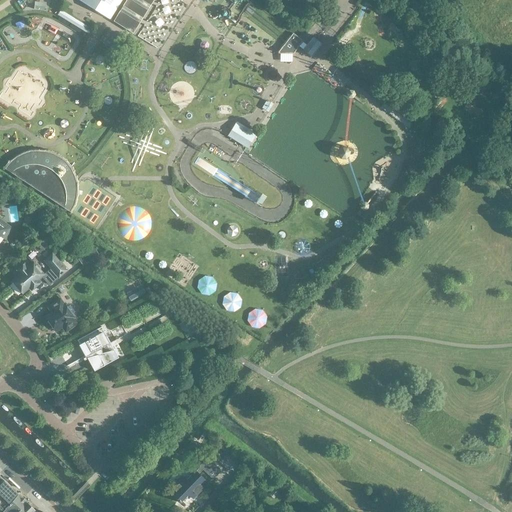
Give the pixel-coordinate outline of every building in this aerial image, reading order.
[(79,0),(96,10),(112,20),(114,21),(134,33),(153,0),(79,0)] [(86,27),(65,14),(60,22),(81,35),(86,27)] [(293,33),(277,52),(279,53),(293,54),(303,41),(293,33)] [(313,36),(303,49),(305,51),(310,55),(312,57),(322,43),(313,36)] [(229,134),(248,145),(255,133),(237,122),(229,134)] [(4,169),(70,214),(77,201),(77,182),(68,166),(55,156),(30,152),(11,162),(4,169)] [(11,229),(0,220),(0,235),(4,238),(11,229)] [(94,247),(78,259),(84,267),(100,255),(94,247)] [(59,277),(59,278),(68,271),(53,253),(44,261),(51,269),(45,275),(34,262),(12,281),(14,283),(15,285),(17,289),(19,291),(21,292),(23,294),(31,287),(38,280),(38,281),(43,277),(50,285),(59,277)] [(198,291),(215,295),(218,279),(201,275),(198,291)] [(126,294),(130,301),(143,294),(139,287),(126,294)] [(223,307),(240,311),(243,295),(226,292),(223,307)] [(52,313),(46,317),(49,322),(48,323),(47,325),(49,328),(52,328),(53,327),(56,331),(63,327),(66,332),(78,323),(74,318),(75,318),(65,304),(64,304),(61,299),(49,308),(52,313)] [(270,319),(261,306),(246,316),(255,329),(270,319)] [(80,345),(86,356),(95,371),(119,358),(110,342),(125,333),(120,323),(105,332),(102,327),(77,340),(80,345)] [(214,460),(212,462),(208,458),(199,467),(201,468),(197,472),(195,471),(186,481),(183,478),(169,492),(170,493),(170,495),(173,498),(176,498),(179,501),(178,501),(180,503),(182,502),(181,502),(188,495),(193,499),(208,483),(199,474),(203,470),(213,480),(221,471),(220,470),(222,469),(214,460)] [(0,511),(17,494),(4,480),(0,484),(0,511)] [(2,511),(21,511),(29,505),(21,497),(19,495),(6,507),(7,508),(2,511)]
